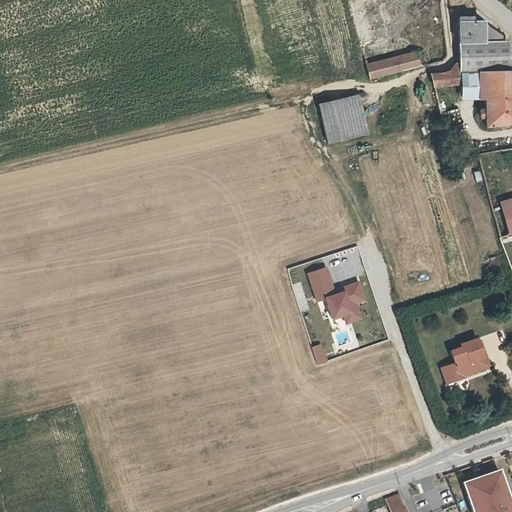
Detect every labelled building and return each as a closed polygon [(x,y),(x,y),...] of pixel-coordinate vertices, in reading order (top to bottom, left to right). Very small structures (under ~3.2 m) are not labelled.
[(511,60),(511,61),(508,44),(503,45),(502,39),(483,24),(472,26),(470,21),(458,19),(460,73),(463,73),(479,73),(500,72),(500,74),(511,73),(511,60)] [(418,51),(368,64),(371,78),(421,65),(418,51)] [(459,85),(458,65),(450,71),(441,74),(430,74),(433,88),(459,85)] [(511,73),(500,74),(500,72),(479,73),(479,100),(484,100),(484,111),(479,111),(478,116),(484,116),(483,125),(511,125),(511,73)] [(479,73),(463,73),(463,99),(479,100),(479,73)] [(365,132),(356,94),(350,95),(317,102),(325,141),(360,134),(365,132)] [(327,269),(309,274),(318,301),(326,298),(333,319),(345,315),(347,323),(362,319),(356,302),(364,299),(359,283),(344,288),(345,292),(335,295),(327,269)] [(459,348),(448,351),(449,354),(478,346),(476,340),(458,345),(459,348)] [(321,345),(312,348),(317,364),(326,361),(321,345)] [(478,346),(449,354),(452,364),(437,369),(441,380),(449,378),(451,384),(460,381),(458,372),(467,370),(468,373),(485,368),(478,346)] [(469,379),(468,373),(467,370),(458,372),(460,381),(469,379)] [(443,387),(451,384),(449,378),(441,380),(443,387)] [(496,483),(501,481),(497,470),(492,472),(496,483)] [(511,511),(501,481),(496,483),(492,472),(465,482),(469,492),(464,494),(470,511),(511,511)] [(469,492),(465,482),(460,484),(464,494),(469,492)] [(390,511),(405,511),(399,497),(387,501),(390,511)]
